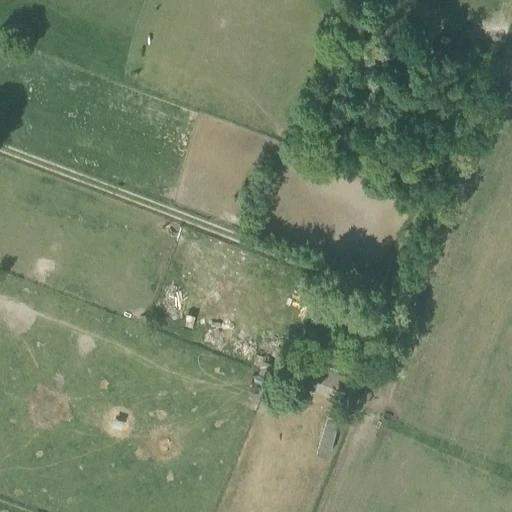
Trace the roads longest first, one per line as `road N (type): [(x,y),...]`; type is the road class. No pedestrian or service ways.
road 1 (track): [(0,147),(363,287)]
road 2 (track): [(460,160),(511,35)]
